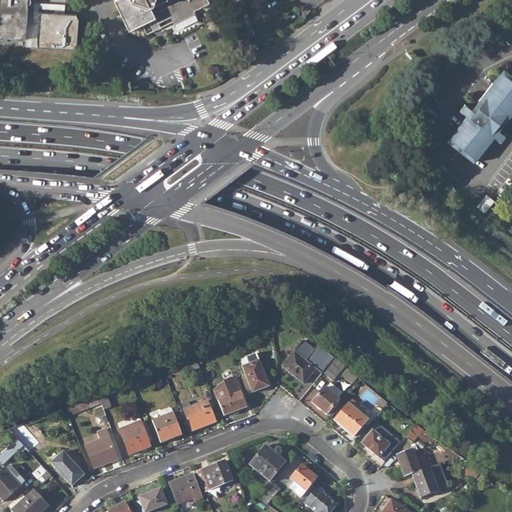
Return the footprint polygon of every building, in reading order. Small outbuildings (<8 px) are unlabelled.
[(0,0),(0,37),(25,39),(27,8),(28,8),(30,7),(30,5),(30,3),(29,2),(27,2),(26,0),(0,0)] [(114,0),(129,30),(148,21),(151,26),(170,17),(174,23),(195,13),(194,11),(209,3),(207,0),(114,0)] [(54,14),(39,13),(37,48),(76,50),(78,15),(54,14)] [(506,29),(502,26),(497,32),(502,35),(506,29)] [(466,116),(447,141),(474,162),(494,137),(501,142),(506,135),(499,130),(511,113),(511,74),(503,68),(472,109),(465,103),(459,110),(466,116)] [(334,358),(320,347),(319,348),(316,346),(309,356),(325,368),(334,358)] [(315,369),(294,351),(281,366),(303,383),(315,369)] [(268,386),(254,353),(244,357),(240,362),(252,392),(268,386)] [(357,377),(334,358),(325,368),(334,376),(338,372),(351,383),(357,377)] [(199,368),(196,359),(187,362),(190,371),(199,368)] [(225,382),(214,390),(218,400),(223,416),(247,407),(241,391),(235,377),(225,382)] [(342,392),(330,382),(325,389),(323,387),(311,402),(326,414),(338,400),(337,399),(342,392)] [(110,406),(105,393),(98,395),(101,403),(103,409),(110,406)] [(101,403),(98,395),(65,408),(68,416),(101,403)] [(387,403),(381,398),(367,415),(373,420),(387,403)] [(215,422),(206,400),(190,406),(188,401),(181,404),(192,431),(215,422)] [(359,407),(351,400),(334,421),(353,437),(367,420),(356,411),(359,407)] [(181,435),(172,412),(151,420),(160,443),(181,435)] [(150,447),(139,421),(119,429),(129,455),(150,447)] [(36,445),(18,425),(8,429),(17,440),(23,446),(25,449),(28,451),(36,445)] [(430,435),(415,425),(405,437),(411,442),(417,436),(425,442),(430,435)] [(117,460),(105,429),(96,432),(99,440),(84,445),(93,469),(117,460)] [(389,444),(372,430),(361,443),(378,458),(389,444)] [(23,446),(17,440),(7,448),(8,449),(2,454),(7,460),(18,450),(23,446)] [(285,462),(265,446),(250,465),(269,481),(285,462)] [(83,475),(62,451),(49,463),(71,486),(83,475)] [(419,472),(411,451),(396,456),(404,477),(411,475),(419,472)] [(442,463),(443,467),(457,462),(456,458),(442,463)] [(232,481),(225,461),(201,470),(209,490),(232,481)] [(480,471),(467,462),(460,472),(473,481),(480,471)] [(24,481),(10,465),(4,469),(0,472),(0,498),(3,501),(24,481)] [(317,477),(301,465),(290,478),(294,482),(289,487),(301,497),(317,477)] [(439,474),(436,465),(419,472),(411,475),(419,498),(437,492),(431,476),(439,474)] [(31,474),(37,480),(46,472),(41,466),(31,474)] [(52,478),(46,472),(37,480),(41,485),(48,478),(50,480),(52,478)] [(202,498),(192,474),(169,483),(177,505),(193,498),(195,501),(202,498)] [(279,489),(273,484),(260,500),(267,504),(279,489)] [(331,497),(317,485),(303,502),(314,511),(316,511),(317,511),(331,511),(337,505),(329,499),(331,497)] [(147,511),(167,505),(160,489),(139,497),(144,511),(147,511)] [(42,511),(48,507),(33,491),(24,498),(11,510),(12,511),(42,511)] [(8,506),(11,510),(24,498),(21,494),(8,506)] [(407,511),(391,500),(381,511),(407,511)] [(130,511),(126,503),(124,502),(107,511),(130,511)]
